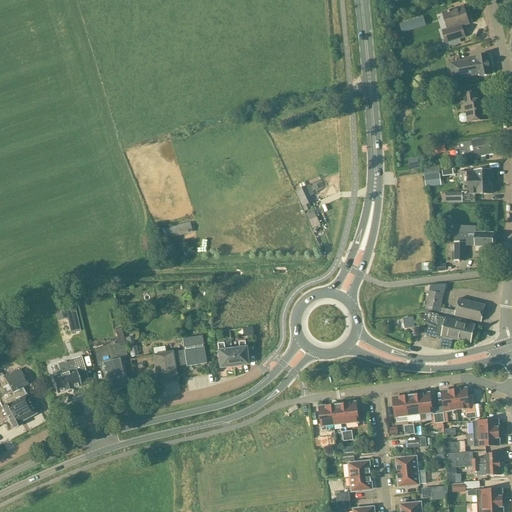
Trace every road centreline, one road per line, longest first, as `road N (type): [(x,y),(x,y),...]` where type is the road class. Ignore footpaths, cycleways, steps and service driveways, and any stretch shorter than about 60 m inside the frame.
road 1 (secondary): [(102,452),(248,411),(313,351)]
road 2 (secondary): [(301,340),(252,392),(97,440)]
road 3 (residential): [(88,417),(219,389),(259,370)]
road 4 (primary): [(375,173),(362,0)]
road 5 (primary): [(349,344),(417,368),(509,355)]
road 6 (primary): [(507,342),(420,358),(356,329)]
road 7 (residential): [(374,389),(459,377),(511,391)]
road 8 (primary): [(349,303),(370,243),(375,173)]
road 9 (primary): [(375,173),(358,239),(331,293)]
road 10 (residential): [(387,511),(374,389)]
